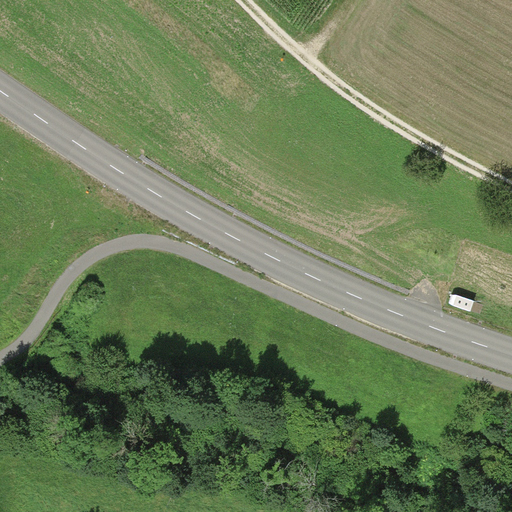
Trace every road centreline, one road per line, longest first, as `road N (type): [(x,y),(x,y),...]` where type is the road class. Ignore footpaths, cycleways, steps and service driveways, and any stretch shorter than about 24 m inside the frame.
road 1 (track): [(0,358),(80,263),(126,240),(166,247),(325,319),(511,389)]
road 2 (tertiary): [(511,355),(287,268),(0,85)]
road 3 (track): [(511,193),(369,113),(298,61),(237,0)]
